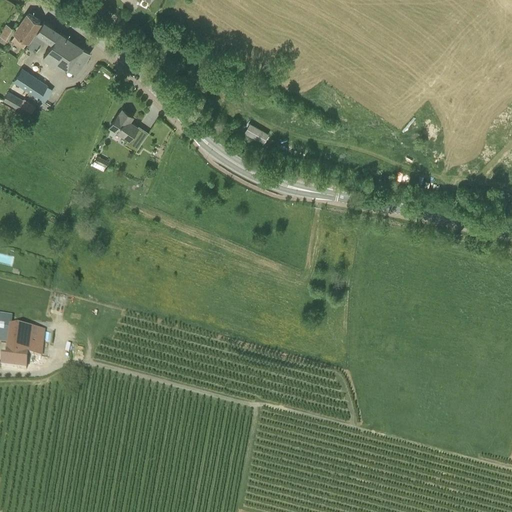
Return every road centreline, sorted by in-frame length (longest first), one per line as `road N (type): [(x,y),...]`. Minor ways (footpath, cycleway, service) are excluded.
road 1 (secondary): [(511,232),(300,188),(250,169),(195,132),(98,40),(34,0)]
road 2 (track): [(511,469),(85,361)]
